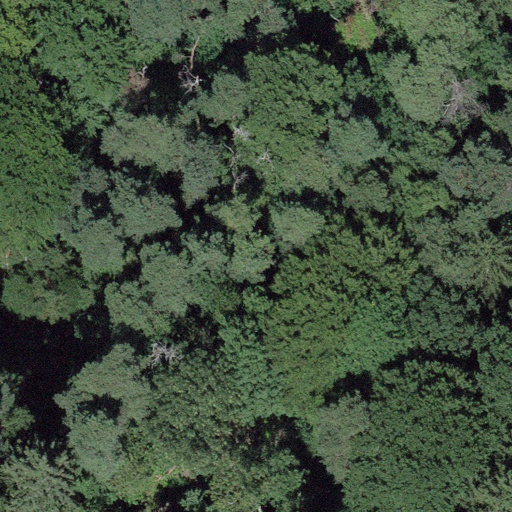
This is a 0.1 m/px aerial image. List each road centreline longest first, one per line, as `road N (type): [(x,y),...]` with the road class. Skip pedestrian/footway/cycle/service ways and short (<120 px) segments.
road 1 (track): [(146,511),(247,417),(511,106)]
road 2 (track): [(247,417),(325,511)]
